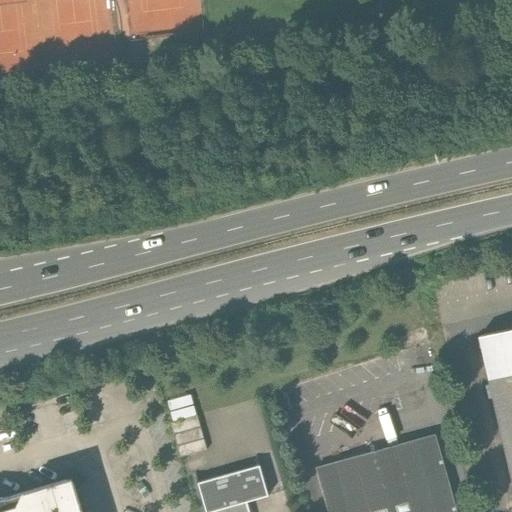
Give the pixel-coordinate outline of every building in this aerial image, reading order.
[(511,482),(511,329),(479,337),(511,482)] [(167,403),(183,462),(211,454),(194,397),(167,403)] [(456,511),(435,435),(315,469),(327,511),(456,511)] [(258,467),(198,484),(206,511),(248,511),(246,503),(266,496),(258,467)] [(80,511),(71,479),(0,499),(0,511),(80,511)]
